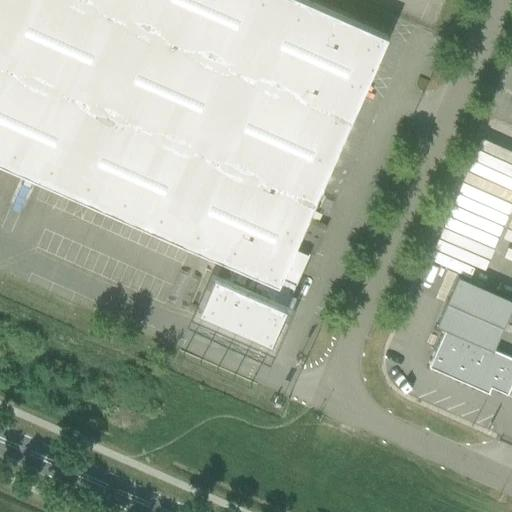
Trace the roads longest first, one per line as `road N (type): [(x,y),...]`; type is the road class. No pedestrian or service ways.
road 1 (unclassified): [(511,483),(325,399),(501,0)]
road 2 (primary): [(162,511),(0,440)]
